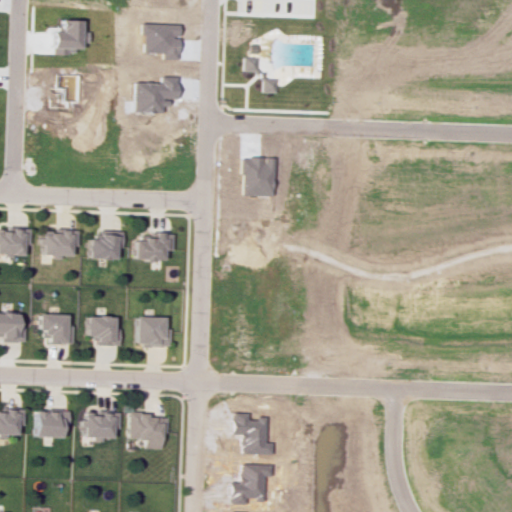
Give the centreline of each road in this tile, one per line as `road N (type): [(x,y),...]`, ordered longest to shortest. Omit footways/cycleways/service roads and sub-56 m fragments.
road 1 (residential): [(209,0),(190,511)]
road 2 (residential): [(511,391),(0,373)]
road 3 (residential): [(205,122),(511,133)]
road 4 (residential): [(0,194),(200,201)]
road 5 (residential): [(10,195),(17,0)]
road 6 (residential): [(407,511),(395,484),(392,388)]
